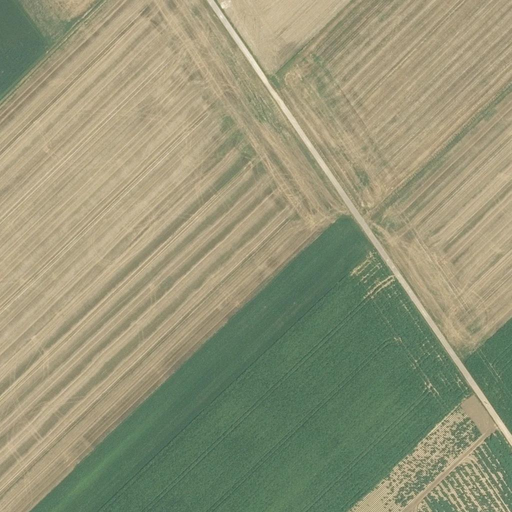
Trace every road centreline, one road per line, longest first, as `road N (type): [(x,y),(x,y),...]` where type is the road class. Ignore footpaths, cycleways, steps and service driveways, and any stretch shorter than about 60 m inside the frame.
road 1 (track): [(511,443),(207,0)]
road 2 (track): [(363,226),(511,86)]
road 3 (track): [(0,104),(106,0)]
